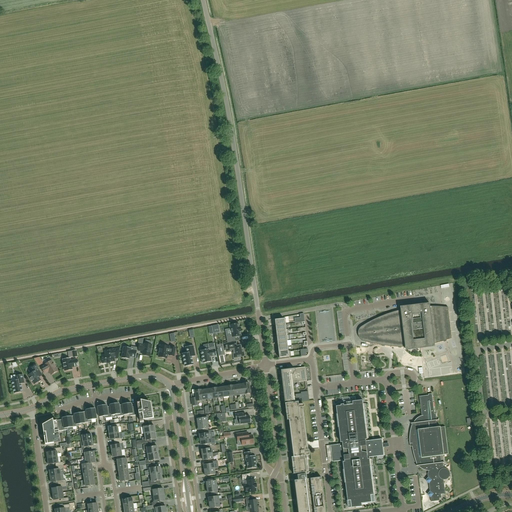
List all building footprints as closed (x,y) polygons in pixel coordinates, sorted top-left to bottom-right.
[(359,337),(360,338),(364,341),(366,341),(370,343),(372,343),(377,344),(384,346),(392,347),(394,347),(399,347),(402,347),(406,347),(406,350),(435,347),(435,344),(442,342),(446,341),(452,339),(447,307),(446,307),(441,306),(432,306),(430,306),(430,303),(401,307),(401,310),(395,311),(390,313),(385,315),(383,316),(378,317),(376,318),(372,320),(370,321),(367,323),(365,324),(363,326),(361,327),(360,327),(360,328),(359,329),(359,330),(358,331),(358,332),(358,333),(358,334),(358,335),(359,336),(359,337)] [(229,325),(231,335),(226,336),(227,342),(235,341),(234,336),(240,335),(240,332),(240,331),(240,327),(239,327),(238,324),(236,324),(236,323),(232,324),(232,325),(229,325)] [(236,341),(224,344),(226,352),(233,351),(233,355),(235,361),(240,360),(239,357),(244,356),(243,353),(243,349),(241,349),(240,345),(237,346),(236,341)] [(201,351),(202,359),(201,359),(202,363),(203,363),(211,362),(211,361),(210,357),(216,356),(215,349),(213,343),(208,344),(209,349),(200,351),(201,351)] [(139,344),(138,351),(143,352),(142,355),(149,356),(151,345),(144,344),(144,345),(139,344)] [(168,347),(160,345),(160,346),(159,346),(158,350),(159,351),(158,357),(166,359),(167,354),(169,355),(174,356),(175,348),(170,347),(168,347)] [(185,367),(193,365),(192,357),(195,357),(195,356),(193,346),(188,347),(186,347),(185,347),(185,348),(186,353),(182,354),(185,366),(185,367)] [(124,347),(122,358),(129,359),(129,356),(131,356),(131,357),(135,358),(136,351),(130,350),(131,348),(124,347)] [(105,351),(105,355),(101,356),(102,363),(107,362),(107,363),(110,363),(110,362),(114,361),(114,359),(118,358),(119,348),(105,351)] [(77,360),(70,361),(70,359),(63,360),(65,371),(72,370),(71,366),(74,366),(74,367),(78,366),(77,360)] [(57,371),(51,361),(41,367),(44,373),(48,370),(51,375),(57,371)] [(31,382),(32,381),(34,385),(38,382),(38,383),(41,381),(41,380),(41,381),(39,378),(42,376),(36,365),(30,369),(32,372),(28,375),(30,378),(31,382)] [(304,367),(281,370),(285,403),(295,402),(292,382),(301,381),(306,380),(304,370),(304,367)] [(22,392),(21,384),(24,384),(24,383),(23,375),(15,376),(15,377),(16,380),(11,381),(12,381),(14,393),(14,394),(22,392)] [(200,391),(200,390),(195,391),(196,398),(191,399),(192,406),(197,405),(197,404),(202,403),(200,391)] [(308,391),(301,392),(302,401),(309,400),(308,391)] [(416,419),(414,422),(414,423),(411,423),(411,424),(412,424),(412,425),(411,428),(411,430),(410,432),(445,428),(445,427),(441,427),(437,427),(436,421),(439,420),(437,420),(436,414),(435,414),(432,394),(428,394),(428,396),(420,397),(420,396),(419,396),(422,414),(423,414),(423,416),(420,417),(416,419)] [(341,444),(330,445),(327,446),(329,462),(343,461),(349,508),(362,507),(362,504),(375,502),(370,458),(384,456),(383,448),(385,448),(384,444),(383,444),(382,439),(368,441),(363,400),(356,401),(355,397),(350,398),(350,400),(343,401),(344,405),(341,405),(341,406),(337,407),(341,444)] [(140,402),(137,403),(139,421),(153,419),(152,408),(151,408),(150,403),(140,400),(140,402)] [(293,474),(299,473),(299,475),(297,475),(298,480),(294,481),(297,511),(325,511),(321,477),(306,479),(305,474),(308,474),(306,456),(309,456),(308,450),(307,450),(302,407),(303,407),(303,404),(298,405),(298,402),(284,404),(290,453),(293,452),(294,457),(291,457),(293,474)] [(116,404),(118,416),(124,416),(124,415),(122,404),(122,405),(119,405),(118,403),(116,404)] [(129,416),(130,416),(128,403),(122,404),(124,415),(128,414),(129,416)] [(118,416),(116,404),(110,405),(110,407),(112,417),(112,415),(116,415),(116,417),(118,416)] [(104,418),(106,418),(103,405),(97,406),(99,417),(104,416),(104,418)] [(106,405),(103,405),(106,418),(112,417),(110,407),(107,407),(106,405)] [(82,412),(82,413),(84,424),(84,423),(91,422),(89,409),(86,410),(86,412),(82,412)] [(240,414),(235,414),(236,420),(239,420),(239,425),(250,423),(249,416),(245,416),(245,413),(240,414)] [(198,419),(195,419),(196,425),(207,423),(207,418),(209,418),(208,415),(198,417),(198,419)] [(57,420),(58,431),(67,430),(65,417),(62,418),(62,420),(57,420)] [(60,442),(58,431),(57,420),(53,421),(53,419),(42,425),(45,444),(60,442)] [(147,422),(139,424),(140,428),(144,427),(144,434),(155,432),(154,425),(148,426),(147,422)] [(207,423),(196,425),(197,430),(198,430),(201,429),(203,429),(204,430),(204,431),(208,431),(208,430),(207,423)] [(112,428),(109,428),(109,434),(121,433),(121,432),(120,427),(120,424),(113,425),(114,428),(112,428)] [(448,454),(445,428),(410,432),(410,438),(410,444),(412,444),(413,446),(412,446),(414,455),(417,464),(417,466),(444,462),(441,462),(441,456),(444,455),(448,454)] [(201,434),(199,434),(200,440),(209,438),(211,438),(212,438),(211,430),(208,431),(204,431),(201,432),(201,434)] [(86,432),(79,433),(80,436),(81,442),(92,440),(91,434),(87,435),(86,435),(86,432)] [(121,433),(109,434),(110,440),(114,440),(115,439),(116,442),(122,441),(121,438),(122,438),(121,432),(121,433)] [(155,432),(144,434),(145,438),(142,438),(143,444),(150,443),(150,440),(156,439),(155,432)] [(249,436),(248,433),(236,434),(237,441),(241,441),(242,445),(253,443),(252,436),(249,436)] [(209,438),(200,440),(201,445),(203,445),(203,447),(215,445),(214,443),(211,443),(211,438),(209,438)] [(92,440),(81,442),(82,450),(88,450),(88,447),(93,446),(92,440)] [(114,445),(111,446),(112,452),(121,450),(124,450),(123,444),(122,444),(122,441),(116,442),(116,445),(114,445)] [(147,454),(158,453),(157,446),(151,447),(150,444),(143,445),(144,451),(147,450),(147,454)] [(46,453),(46,456),(47,456),(47,459),(57,457),(57,454),(59,454),(59,451),(61,451),(61,448),(54,449),(55,452),(47,453),(46,453)] [(82,450),(82,453),(85,453),(85,459),(95,457),(94,452),(88,452),(88,450),(82,450)] [(121,450),(112,452),(113,457),(118,457),(118,459),(126,458),(126,455),(122,456),(121,450)] [(255,456),(252,456),(251,452),(244,453),(245,457),(246,457),(247,469),(256,468),(255,463),(256,463),(255,456)] [(159,460),(158,453),(147,454),(148,459),(145,459),(146,465),(153,464),(153,461),(159,460)] [(58,463),(57,457),(47,459),(48,461),(47,461),(47,464),(48,464),(48,465),(56,463),(57,466),(64,465),(63,462),(58,463)] [(426,471),(429,471),(430,473),(428,473),(428,478),(426,481),(429,483),(430,492),(428,495),(431,497),(431,502),(440,501),(440,499),(439,497),(441,497),(441,492),(445,491),(444,480),(446,479),(447,479),(449,477),(450,475),(450,473),(449,471),(448,470),(446,469),(444,469),(443,463),(444,463),(444,462),(417,466),(419,466),(419,467),(422,469),(426,471)] [(50,474),(50,476),(60,475),(59,469),(64,469),(64,465),(57,466),(57,469),(49,471),(48,471),(49,474),(50,474)] [(154,465),(147,466),(148,469),(148,471),(150,471),(151,475),(161,474),(160,467),(155,468),(154,468),(154,465)] [(148,482),(142,483),(143,487),(149,486),(149,485),(156,484),(156,481),(160,481),(162,480),(161,474),(151,475),(151,479),(148,480),(148,482)] [(249,478),(250,478),(249,474),(242,475),(242,479),(246,479),(246,481),(247,485),(245,485),(245,491),(247,491),(248,493),(256,491),(255,487),(256,487),(256,484),(255,484),(254,480),(250,480),(249,478)] [(51,482),(59,481),(59,484),(66,483),(66,480),(61,481),(60,475),(50,476),(50,479),(49,479),(50,482),(51,482)] [(52,489),(51,489),(51,492),(52,492),(53,494),(62,493),(62,490),(67,489),(67,486),(66,483),(59,484),(60,487),(54,488),(52,488),(52,489)] [(217,491),(216,486),(207,487),(208,493),(212,492),(212,495),(218,494),(217,491)] [(157,487),(151,488),(151,490),(152,490),(153,496),(164,495),(163,489),(158,489),(157,489),(157,487)] [(53,497),(52,497),(52,500),(53,500),(54,500),(62,499),(62,502),(69,501),(68,498),(63,499),(62,493),(53,494),(53,497)] [(152,503),(152,506),(159,504),(159,502),(165,501),(164,495),(153,496),(153,503),(152,503)] [(252,497),(245,498),(246,501),(249,501),(250,511),(253,511),(258,511),(257,500),(253,500),(252,497)]
